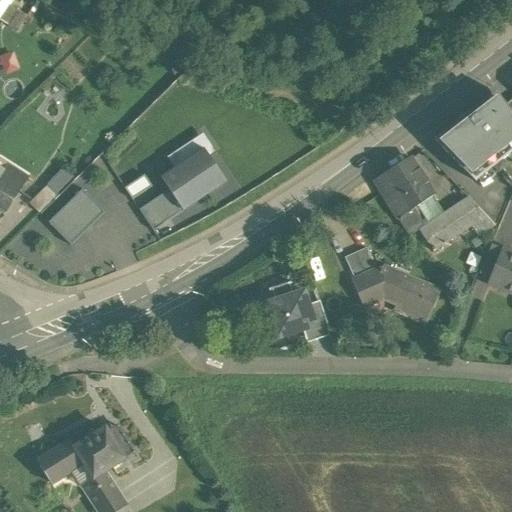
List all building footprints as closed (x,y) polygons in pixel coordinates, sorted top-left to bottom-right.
[(27,17),(21,13),(18,18),(24,22),(27,17)] [(18,18),(14,16),(7,27),(17,33),(24,22),(18,18)] [(186,60),(181,65),(184,69),(190,64),(186,60)] [(475,182),(511,154),(511,114),(506,107),(496,94),(434,142),(475,182)] [(204,151),(163,179),(170,192),(183,212),(226,184),(204,151)] [(408,160),(375,182),(399,220),(414,209),(432,197),(408,160)] [(28,180),(0,162),(0,208),(7,213),(28,180)] [(145,177),(126,190),(133,200),(152,187),(145,177)] [(48,187),(29,205),(38,215),(57,196),(48,187)] [(83,191),(49,223),(71,247),(105,215),(83,191)] [(170,192),(140,211),(153,231),(183,212),(170,192)] [(432,197),(414,209),(425,226),(443,214),(432,197)] [(425,226),(419,230),(433,252),(473,226),(479,236),(495,226),(468,197),(425,226)] [(414,209),(399,220),(410,237),(419,230),(425,226),(414,209)] [(511,251),(503,248),(488,285),(489,285),(490,284),(505,291),(505,292),(511,294),(511,251)] [(366,249),(345,259),(354,281),(376,271),(366,249)] [(439,292),(383,268),(382,267),(378,269),(379,270),(376,271),(354,281),(352,282),(361,303),(388,291),(390,295),(400,299),(394,311),(418,321),(424,306),(432,309),(439,292)] [(291,282),(269,290),(270,292),(272,291),(275,301),(294,295),(290,285),(292,284),(291,282)] [(275,301),(265,305),(277,339),(311,328),(315,326),(308,305),(304,292),(294,295),(275,301)] [(331,335),(320,301),(308,305),(315,326),(311,328),(315,341),(331,335)] [(105,429),(74,448),(83,463),(92,478),(94,480),(105,473),(134,454),(121,434),(112,440),(105,429)] [(70,442),(38,462),(51,483),(83,463),(74,448),(70,442)] [(83,463),(51,483),(54,489),(62,483),(78,485),(80,488),(84,486),(82,484),(92,478),(83,463)] [(195,472),(185,473),(187,485),(197,483),(195,472)] [(105,473),(94,480),(92,478),(82,484),(84,486),(100,511),(112,511),(124,504),(105,473)]
